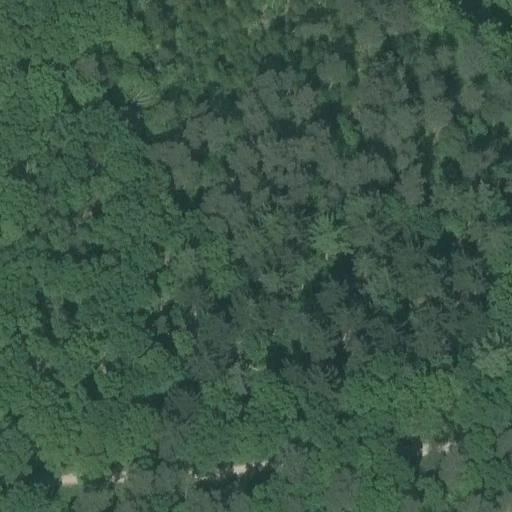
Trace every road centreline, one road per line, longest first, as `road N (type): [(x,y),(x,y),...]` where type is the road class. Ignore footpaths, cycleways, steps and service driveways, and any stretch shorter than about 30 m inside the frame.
road 1 (track): [(511,440),(208,476),(89,478),(28,485),(0,498)]
road 2 (track): [(27,63),(0,242)]
